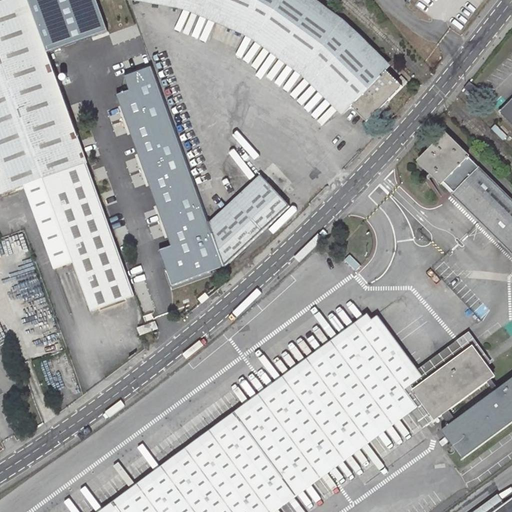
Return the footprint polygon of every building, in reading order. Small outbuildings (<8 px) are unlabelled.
[(140,294),(51,51),(31,0),(0,0),(0,186),(2,192),(29,182),(60,268),(79,261),(97,310),(140,294)] [(31,0),(51,51),(111,28),(100,0),(31,0)] [(249,30),(263,39),(265,41),(281,52),(292,61),(347,113),(355,105),(359,101),(324,66),(309,53),(290,37),(268,21),(246,8),(227,0),(143,0),(148,0),(174,4),(189,7),(207,12),(226,19),(240,25),(249,30)] [(227,0),(246,8),(268,21),(290,37),(309,53),(324,66),(359,101),(355,105),(372,120),(411,80),(404,73),(400,77),(350,28),(331,11),(319,2),(316,0),(227,0)] [(65,48),(57,51),(60,59),(68,56),(65,48)] [(473,95),(478,88),(470,81),(465,88),(473,95)] [(511,99),(501,110),(511,121),(511,99)] [(511,197),(447,133),(420,159),(511,250),(511,197)] [(229,267),(295,206),(267,174),(213,223),(229,267)] [(369,315),(103,511),(279,511),(415,412),(420,408),(407,390),(425,376),(380,317),(375,321),(369,315)] [(162,326),(160,319),(151,323),(153,329),(162,326)] [(153,329),(151,323),(142,326),(144,332),(153,329)] [(491,380),(494,377),(487,369),(473,350),(421,388),(420,398),(424,405),(420,408),(415,412),(426,428),(442,417),(445,414),(487,383),(491,380)] [(463,462),(511,424),(511,380),(499,390),(491,380),(487,383),(495,393),(453,425),(445,414),(442,417),(450,427),(442,433),(463,462)] [(500,492),(472,511),(495,511),(508,503),(500,492)] [(511,511),(511,499),(508,503),(495,511),(511,511)]
